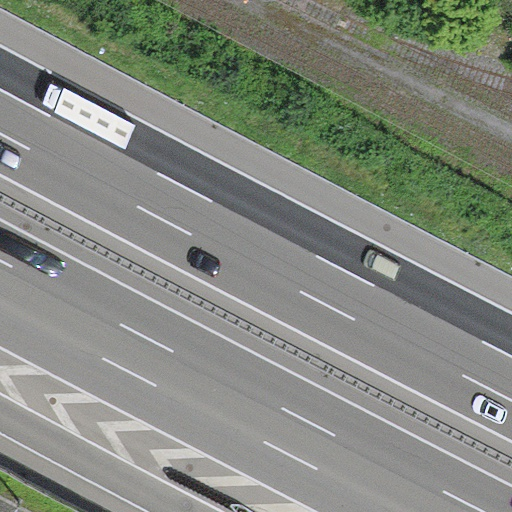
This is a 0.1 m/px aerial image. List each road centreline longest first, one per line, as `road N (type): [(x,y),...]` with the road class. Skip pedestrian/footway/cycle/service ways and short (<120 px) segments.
road 1 (motorway): [(511,376),(0,109)]
road 2 (motorway): [(0,282),(440,511)]
road 3 (motorway): [(0,411),(188,511)]
